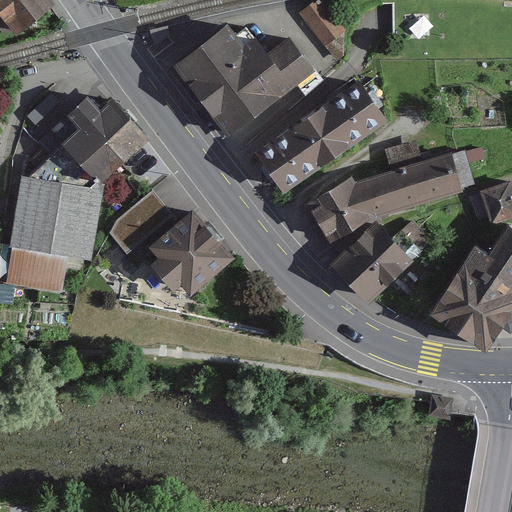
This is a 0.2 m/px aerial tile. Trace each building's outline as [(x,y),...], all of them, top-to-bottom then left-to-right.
[(47,0),(0,0),(0,23),(13,40),(54,8),(47,0)] [(299,13),(324,44),(339,32),(314,1),(299,13)] [(226,24),(167,68),(221,141),(313,74),(287,38),(265,54),(246,28),(235,36),(226,24)] [(358,79),(251,153),(279,193),(386,120),(358,79)] [(53,91),(31,107),(47,128),(68,112),(53,91)] [(27,177),(17,177),(9,247),(90,262),(100,185),(127,159),(146,139),(109,97),(99,104),(87,94),(40,142),(48,154),(27,177)] [(344,181),(303,208),(324,250),(363,223),(463,196),(453,153),(344,181)] [(511,186),(510,182),(477,192),(487,223),(511,215),(511,186)] [(190,212),(147,247),(158,260),(150,266),(179,302),(229,260),(190,212)] [(375,222),(330,268),(366,304),(412,258),(375,222)] [(477,246),(435,309),(487,343),(511,305),(511,226),(508,224),(488,254),(477,246)] [(451,399),(432,395),(429,412),(447,415),(451,399)]
